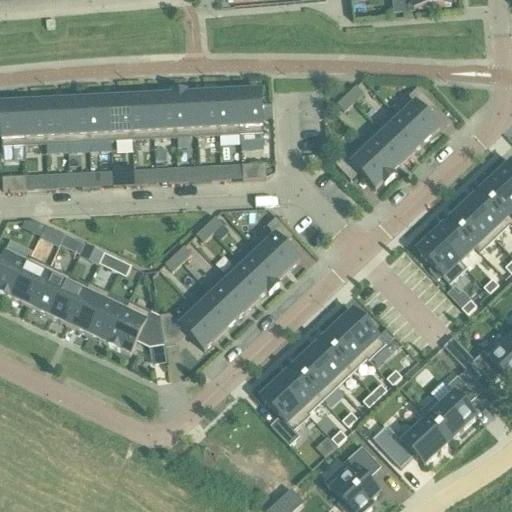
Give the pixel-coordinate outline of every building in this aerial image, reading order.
[(448,0),(405,0),(407,13),(449,10),(448,0)] [(357,90),(347,99),(354,106),(364,97),(357,90)] [(394,117),(423,148),(440,133),(425,117),(434,109),(418,92),(409,100),(410,102),(394,117)] [(186,95),(173,96),(176,142),(197,141),(195,98),(186,98),(186,95)] [(261,95),(238,96),(240,139),(263,137),(261,95)] [(172,99),(152,100),(154,143),(176,142),(173,96),(172,96),(172,99)] [(238,96),(217,97),(219,140),(240,139),(238,96)] [(217,97),(195,98),(197,141),(219,140),(217,97)] [(347,99),(338,108),(345,115),(354,106),(347,99)] [(152,100),(130,101),(133,144),(154,143),(152,100)] [(130,101),(109,102),(111,145),(133,144),(130,101)] [(109,102),(87,104),(89,146),(111,145),(109,102)] [(87,104),(66,105),(68,148),(89,146),(87,104)] [(66,105),(44,106),(46,149),(68,148),(66,105)] [(44,106),(23,107),(25,150),(46,149),(44,106)] [(23,107),(0,108),(2,151),(25,150),(23,107)] [(394,117),(378,132),(408,163),(423,148),(394,117)] [(378,132),(362,147),(394,180),(395,179),(393,177),(408,163),(378,132)] [(343,158),(334,167),(351,184),(359,176),(376,193),(383,187),(385,189),(394,180),(362,147),(346,162),(343,158)] [(511,166),(495,181),(511,199),(511,166)] [(266,168),(242,169),(243,184),(260,183),(260,181),(267,181),(266,168)] [(221,170),(211,171),(212,185),(221,184),(221,170)] [(230,170),(221,170),(221,184),(231,183),(230,170)] [(177,172),(168,173),(169,187),(178,186),(177,172)] [(187,172),(177,172),(178,186),(188,186),(187,172)] [(144,174),(134,175),(135,188),(144,188),(144,174)] [(134,175),(125,175),(125,189),(135,188),(134,175)] [(101,176),(91,177),(92,191),(101,190),(101,176)] [(91,177),(82,177),(82,191),(92,191),(91,177)] [(48,179),(38,179),(39,193),(49,193),(48,179)] [(57,179),(48,179),(49,193),(58,193),(57,179)] [(26,180),(2,181),(3,194),(10,194),(10,196),(27,195),(26,180)] [(511,199),(495,181),(479,196),(510,229),(509,230),(511,232),(511,230),(511,199)] [(479,196),(464,210),(495,243),(509,230),(510,229),(479,196)] [(464,210),(449,224),(475,252),(475,253),(480,258),(495,243),(464,210)] [(216,221),(206,230),(213,237),(223,229),(216,221)] [(270,234),(254,249),(283,280),(300,265),(284,248),(292,239),(276,222),(267,231),(270,234)] [(449,224),(434,239),(460,267),(460,266),(475,253),(475,252),(449,224)] [(24,225),(21,232),(41,240),(46,229),(37,225),(33,225),(25,225),(24,225)] [(46,229),(41,240),(51,245),(56,234),(46,229)] [(206,230),(197,239),(204,246),(213,237),(206,230)] [(434,239),(417,254),(433,271),(429,274),(438,283),(442,280),(450,289),(467,273),(460,266),(460,267),(434,239)] [(78,244),(73,255),(80,259),(85,248),(78,244)] [(254,249),(238,264),(270,298),(279,289),(277,286),(283,280),(254,249)] [(184,251),(175,260),(182,267),(191,258),(184,251)] [(99,269),(105,257),(98,254),(93,266),(99,269)] [(6,257),(0,269),(0,297),(11,303),(31,261),(29,261),(26,267),(6,257)] [(175,260),(165,268),(172,276),(182,267),(175,260)] [(31,261),(11,303),(30,312),(50,271),(31,261)] [(117,263),(112,274),(119,277),(124,266),(117,263)] [(238,264),(223,279),(252,310),(267,296),(269,298),(270,298),(238,264)] [(124,266),(119,277),(126,281),(131,270),(124,266)] [(50,271),(30,312),(50,321),(70,280),(50,271)] [(223,279),(207,294),(236,325),(252,310),(223,279)] [(70,280),(50,321),(69,331),(90,287),(89,287),(88,289),(71,281),(70,280)] [(493,283),(484,292),(490,298),(499,290),(493,283)] [(90,287),(69,331),(89,340),(110,296),(90,287)] [(207,294),(191,308),(221,340),(236,325),(207,294)] [(110,296),(89,340),(108,349),(129,306),(128,305),(111,297),(110,296)] [(471,304),(462,313),(467,319),(477,311),(471,304)] [(129,306),(108,349),(130,360),(137,346),(149,352),(164,349),(159,320),(151,316),(129,306)] [(170,318),(159,320),(164,349),(178,347),(179,346),(188,338),(204,355),(221,340),(191,308),(175,324),(170,318)] [(353,315),(337,330),(368,363),(367,364),(369,366),(386,350),(353,315)] [(337,330),(322,344),(353,377),(367,364),(368,363),(337,330)] [(474,366),(466,374),(476,384),(484,377),(493,387),(502,378),(511,388),(511,387),(511,336),(487,360),(484,357),(474,366)] [(322,344),(307,358),(338,391),(353,377),(322,344)] [(152,369),(167,367),(164,349),(149,352),(152,369)] [(307,358),(292,372),(323,405),(338,391),(307,358)] [(292,372),(277,386),(309,419),(323,405),(292,372)] [(396,375),(387,383),(393,390),(402,381),(396,375)] [(435,402),(422,415),(450,445),(477,421),(467,410),(476,402),(458,382),(447,392),(453,399),(442,410),(435,402)] [(277,386),(261,402),(280,422),(271,431),(290,451),(299,442),(294,436),(311,420),(309,419),(277,386)] [(381,389),(372,397),(378,404),(387,395),(381,389)] [(372,397),(363,406),(369,412),(378,404),(372,397)] [(387,430),(373,444),(400,473),(414,460),(424,470),(450,445),(422,415),(421,416),(428,423),(402,446),(387,430)] [(351,417),(342,425),(348,432),(357,423),(351,417)] [(340,435),(331,444),(337,450),(347,442),(340,435)] [(362,452),(325,487),(342,505),(339,507),(343,511),(371,511),(373,510),(370,507),(379,498),(367,485),(381,472),(362,452)] [(291,494),(271,511),(296,511),(303,507),(291,494)]
